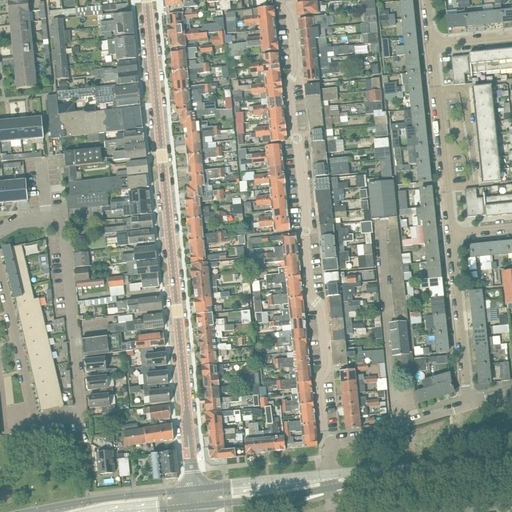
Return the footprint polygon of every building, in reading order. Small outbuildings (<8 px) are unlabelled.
[(184,5),(183,0),(165,0),(167,14),(178,12),(177,6),(184,5)] [(183,0),(184,5),(184,14),(192,14),(192,9),(189,10),(189,8),(198,6),(198,2),(206,1),(205,0),(183,0)] [(226,10),(224,0),(212,0),(213,2),(220,1),(221,11),(226,10)] [(236,0),(224,0),(226,10),(230,10),(229,1),(236,0)] [(375,8),(374,0),(362,0),(363,9),(369,9),(375,8)] [(402,20),(413,18),(411,0),(400,1),(402,20)] [(464,8),(463,0),(456,0),(457,4),(458,4),(459,8),(464,8)] [(29,12),(28,1),(8,3),(9,14),(29,12)] [(128,2),(114,3),(115,10),(129,8),(128,2)] [(319,2),(306,4),(296,5),(298,16),(310,14),(310,10),(319,9),(319,2)] [(114,3),(101,4),(102,11),(115,10),(114,3)] [(102,11),(101,4),(88,6),(89,16),(102,15),(102,11)] [(493,12),(483,14),(484,24),(502,23),(501,12),(501,5),(492,6),(493,12)] [(89,16),(88,6),(75,7),(75,14),(76,14),(76,18),(89,16)] [(75,14),(75,7),(62,8),(62,15),(75,14)] [(62,15),(62,8),(48,10),(49,16),(62,15)] [(244,22),(274,19),(275,19),(273,8),(258,9),(258,16),(244,17),(244,22)] [(511,21),(511,10),(501,12),(502,23),(511,21)] [(168,27),(167,27),(169,38),(206,34),(218,33),(224,32),(224,25),(222,11),(217,12),(217,20),(215,21),(215,23),(202,25),(202,27),(189,29),(189,23),(183,24),(183,25),(168,27)] [(466,26),(465,15),(464,11),(456,12),(457,16),(446,17),(448,28),(466,26)] [(30,22),(29,12),(9,14),(10,24),(30,22)] [(192,14),(184,14),(167,16),(168,27),(183,25),(183,24),(183,19),(198,18),(197,13),(192,14)] [(234,13),(225,14),(226,23),(235,22),(234,13)] [(101,28),(132,25),(131,14),(113,16),(114,21),(100,23),(101,28)] [(483,14),(465,15),(466,26),(484,24),(483,14)] [(299,30),(324,28),(327,28),(326,15),(312,16),(313,18),(298,20),(299,30)] [(365,17),(363,17),(364,24),(368,24),(376,23),(377,23),(376,18),(376,16),(365,17)] [(413,18),(402,20),(404,38),(415,37),(413,18)] [(63,31),(63,30),(62,19),(52,20),(53,27),(50,27),(51,32),(63,31)] [(274,19),(244,22),(245,26),(259,25),(260,31),(275,29),(274,19)] [(30,22),(10,24),(11,35),(31,33),(30,22)] [(235,22),(226,23),(227,34),(236,33),(235,22)] [(368,24),(369,34),(377,34),(376,23),(368,24)] [(132,25),(101,28),(101,32),(115,31),(116,37),(134,35),(132,25)] [(324,28),(299,30),(300,41),(315,39),(314,33),(325,32),(324,28)] [(275,29),(260,31),(261,37),(246,38),(246,43),(276,40),(275,29)] [(63,31),(51,32),(51,38),(54,38),(54,43),(64,42),(74,42),(73,31),(63,32),(63,31)] [(210,37),(211,46),(220,45),(225,44),(224,32),(217,33),(217,36),(210,37)] [(31,33),(11,35),(12,46),(32,44),(31,33)] [(207,42),(206,34),(169,38),(170,48),(180,47),(185,47),(185,40),(199,39),(200,42),(207,42)] [(377,34),(368,35),(369,44),(370,44),(378,43),(377,34)] [(134,37),(115,39),(107,40),(108,51),(135,48),(134,37)] [(415,37),(404,38),(405,47),(396,48),(397,57),(398,57),(406,56),(417,55),(415,37)] [(326,38),(315,39),(300,41),(301,51),(327,48),(326,38)] [(246,43),(232,44),(227,45),(228,57),(237,56),(236,49),(262,46),(262,52),(278,51),(277,40),(276,40),(246,43)] [(64,42),(54,43),(55,50),(52,51),(53,56),(66,55),(64,42)] [(33,55),(32,44),(12,46),(13,57),(33,55)] [(348,46),(327,48),(301,51),(302,61),(317,60),(327,59),(327,52),(335,52),(335,56),(348,54),(348,46)] [(135,48),(108,51),(108,55),(116,54),(117,61),(136,59),(135,48)] [(171,61),(186,60),(195,59),(194,53),(197,52),(196,48),(170,50),(171,61)] [(511,51),(497,53),(499,70),(511,69),(511,51)] [(497,53),(482,54),(484,72),(499,70),(497,53)] [(484,72),(482,54),(466,56),(468,74),(484,72)] [(34,66),(33,55),(13,57),(14,67),(34,66)] [(66,55),(53,56),(53,62),(56,62),(56,68),(67,67),(66,55)] [(263,63),(239,65),(239,70),(249,69),(279,66),(278,55),(262,56),(263,63)] [(419,73),(417,55),(406,56),(408,74),(419,73)] [(468,74),(466,56),(451,58),(454,85),(465,84),(464,74),(468,74)] [(239,70),(239,65),(238,58),(228,59),(229,70),(235,70),(239,70)] [(186,60),(171,61),(172,72),(198,69),(198,64),(186,66),(186,60)] [(317,60),(302,61),(303,72),(329,69),(328,65),(318,66),(317,60)] [(117,63),(117,69),(112,69),(112,68),(95,70),(96,75),(103,74),(112,74),(118,74),(137,72),(136,61),(117,63)] [(379,74),(378,64),(370,65),(371,75),(379,74)] [(35,76),(34,66),(14,67),(16,78),(35,76)] [(279,66),(249,69),(249,73),(258,72),(259,79),(280,76),(279,66)] [(56,68),(57,79),(68,78),(67,67),(56,68)] [(199,74),(198,69),(172,72),(173,82),(188,81),(187,75),(199,74)] [(329,73),(329,69),(303,72),(304,82),(319,80),(319,74),(329,73)] [(112,74),(103,74),(104,81),(118,80),(119,85),(138,83),(137,72),(118,74),(112,74)] [(419,73),(408,74),(402,74),(403,85),(404,85),(404,87),(396,88),(396,83),(383,85),(384,95),(397,93),(402,93),(410,92),(421,91),(419,73)] [(35,76),(16,78),(17,88),(16,88),(16,90),(37,88),(37,86),(36,86),(35,76)] [(257,85),(251,86),(239,87),(238,81),(233,81),(234,92),(242,91),(251,90),(281,87),(280,76),(259,79),(256,79),(257,85)] [(373,92),(381,91),(380,79),(371,80),(373,92)] [(188,81),(173,82),(175,93),(200,90),(200,85),(188,87),(188,81)] [(337,88),(319,90),(319,84),(305,86),(306,98),(338,95),(337,88)] [(474,100),(492,98),(491,86),(473,87),(474,100)] [(281,87),(251,90),(251,95),(260,94),(266,93),(267,99),(282,98),(281,87)] [(201,95),(200,90),(175,93),(176,104),(201,101),(201,95)] [(242,91),(234,92),(235,102),(240,102),(243,101),(242,91)] [(381,91),(373,92),(370,92),(371,103),(373,103),(382,102),(381,91)] [(422,109),(421,91),(410,92),(412,110),(422,109)] [(139,94),(95,99),(96,104),(116,102),(116,107),(140,105),(139,94)] [(57,100),(57,95),(47,96),(48,115),(49,115),(50,129),(60,128),(58,113),(58,105),(57,100)] [(338,95),(306,98),(307,109),(308,109),(321,108),(321,104),(338,103),(338,95)] [(282,98),(267,99),(267,106),(253,107),(253,112),(283,109),(282,98)] [(492,98),(474,100),(475,112),(493,110),(492,98)] [(201,101),(176,104),(177,114),(203,111),(216,110),(215,102),(202,104),(201,101)] [(383,111),(382,102),(373,103),(374,112),(383,111)] [(58,113),(72,112),(72,104),(58,105),(58,113)] [(83,111),(58,113),(60,128),(61,138),(71,137),(104,133),(143,129),(140,107),(86,112),(83,111)] [(330,107),(321,108),(308,109),(309,120),(340,117),(340,112),(330,113),(330,107)] [(203,111),(177,114),(180,114),(181,125),(184,124),(198,123),(197,122),(203,122),(202,116),(216,114),(217,120),(233,118),(232,109),(227,109),(216,110),(203,111)] [(283,109),(253,112),(254,116),(263,115),(264,121),(269,121),(284,119),(283,109)] [(422,109),(412,110),(404,111),(405,121),(405,124),(389,125),(389,131),(392,130),(396,130),(406,129),(424,127),(422,109)] [(493,110),(475,112),(476,124),(495,122),(493,110)] [(340,117),(309,120),(310,132),(332,130),(331,123),(341,122),(340,117)] [(40,119),(29,120),(31,139),(42,138),(42,139),(43,139),(41,118),(40,118),(40,119)] [(375,127),(388,126),(387,118),(375,119),(375,127)] [(284,119),(269,121),(270,127),(255,128),(255,133),(285,130),(284,119)] [(31,139),(29,120),(19,121),(20,140),(31,139)] [(20,140),(19,121),(8,122),(10,141),(20,140)] [(0,142),(10,141),(8,122),(0,122),(0,142)] [(496,134),(495,122),(476,124),(478,136),(496,134)] [(198,128),(198,123),(184,124),(185,135),(219,131),(219,126),(198,128)] [(389,136),(388,127),(375,128),(376,137),(389,136)] [(424,127),(406,129),(407,147),(415,146),(426,145),(424,127)] [(285,130),(255,133),(256,138),(270,136),(271,143),(286,141),(285,130)] [(332,130),(310,132),(311,144),(333,142),(333,137),(332,130)] [(118,146),(123,146),(125,146),(125,145),(125,144),(144,142),(143,131),(123,133),(124,133),(116,134),(116,140),(105,142),(104,142),(105,148),(118,147),(118,146)] [(220,136),(219,131),(185,135),(186,145),(200,144),(199,138),(220,136)] [(496,134),(478,136),(479,148),(497,146),(496,134)] [(372,149),(390,147),(389,139),(371,140),(372,149)] [(333,146),(333,142),(311,144),(312,155),(326,153),(334,152),(333,146)] [(207,143),(200,144),(186,145),(187,156),(221,153),(221,148),(208,149),(207,143)] [(118,146),(118,147),(118,152),(113,153),(114,160),(146,157),(144,145),(125,147),(124,147),(123,146),(118,146)] [(266,153),(251,155),(247,155),(247,160),(282,156),(281,145),(266,147),(266,153)] [(426,145),(415,146),(417,164),(428,163),(426,145)] [(498,158),(497,146),(479,148),(480,160),(498,158)] [(395,167),(402,166),(400,148),(394,149),(395,167)] [(66,168),(74,167),(102,164),(100,149),(74,152),(64,153),(66,168)] [(5,156),(0,156),(0,159),(0,161),(11,160),(11,155),(10,151),(5,152),(5,156)] [(221,153),(187,156),(188,166),(202,165),(201,159),(222,157),(221,153)] [(326,153),(312,155),(311,155),(313,166),(348,163),(347,157),(326,159),(326,153)] [(282,156),(247,160),(241,160),(242,165),(252,164),(267,162),(268,168),(283,167),(282,156)] [(500,170),(498,158),(480,160),(481,172),(500,170)] [(127,164),(128,171),(116,172),(116,177),(147,174),(146,162),(127,164)] [(349,169),(348,163),(313,166),(314,178),(328,176),(328,172),(349,169)] [(430,182),(428,163),(417,164),(419,183),(430,182)] [(202,171),(202,165),(188,166),(189,177),(223,174),(223,169),(202,171)] [(74,167),(66,168),(64,168),(65,182),(76,181),(74,167)] [(268,175),(254,176),(253,173),(242,174),(243,182),(246,181),(254,181),(284,178),(283,167),(268,168),(268,175)] [(391,169),(381,170),(382,178),(392,177),(391,169)] [(500,170),(481,172),(483,184),(501,182),(500,170)] [(223,174),(189,177),(190,187),(201,186),(204,186),(203,180),(224,178),(223,174)] [(76,181),(65,182),(66,196),(104,192),(104,193),(149,188),(147,176),(133,177),(133,180),(128,180),(127,176),(76,181)] [(284,178),(254,181),(255,185),(269,184),(270,190),(285,188),(284,178)] [(337,178),(328,179),(314,180),(315,192),(343,189),(349,189),(348,184),(338,185),(337,178)] [(14,182),(16,202),(26,201),(27,201),(25,180),(24,181),(14,182)] [(243,182),(239,182),(240,183),(240,193),(247,192),(246,181),(243,182)] [(393,323),(405,322),(408,322),(397,218),(393,181),(368,183),(372,220),(389,218),(390,230),(388,230),(389,243),(387,243),(395,322),(393,322),(393,323)] [(14,182),(3,183),(5,203),(16,202),(14,182)] [(201,186),(190,187),(187,188),(188,198),(217,196),(223,195),(222,190),(202,192),(201,186)] [(285,188),(270,190),(271,196),(256,197),(256,202),(286,199),(285,188)] [(422,208),(433,207),(431,188),(420,189),(422,208)] [(344,194),(343,189),(315,192),(317,204),(317,203),(338,201),(340,201),(339,195),(344,194)] [(483,216),(481,198),(477,199),(476,189),(464,190),(467,218),(483,216)] [(121,205),(150,202),(149,190),(128,192),(129,199),(108,201),(108,207),(111,206),(111,209),(116,208),(116,203),(121,203),(121,205)] [(106,207),(104,193),(104,192),(66,196),(68,210),(106,207)] [(511,212),(511,195),(496,197),(498,214),(511,212)] [(217,196),(188,198),(185,199),(186,209),(200,208),(200,201),(217,200),(217,196)] [(498,214),(496,197),(481,198),(483,216),(498,214)] [(287,209),(286,199),(256,202),(257,206),(271,205),(272,211),(287,209)] [(338,201),(317,203),(318,215),(346,212),(345,205),(339,206),(338,201)] [(407,201),(399,202),(400,210),(408,209),(407,201)] [(108,207),(106,207),(68,210),(69,222),(79,221),(111,218),(111,211),(122,210),(123,217),(151,214),(150,202),(121,205),(121,203),(116,203),(116,208),(111,209),(111,206),(108,207)] [(241,215),(240,204),(231,205),(231,206),(229,206),(229,215),(232,215),(238,215),(241,215)] [(433,207),(422,208),(416,208),(416,216),(423,216),(424,226),(435,225),(433,207)] [(200,208),(186,209),(187,220),(222,216),(221,212),(215,212),(201,214),(200,208)] [(287,209),(272,211),(273,217),(258,218),(258,223),(288,220),(287,209)] [(346,216),(346,212),(318,215),(320,226),(333,225),(332,218),(346,216)] [(152,216),(131,218),(133,230),(153,228),(152,216)] [(222,216),(187,220),(188,231),(202,229),(202,223),(222,221),(222,216)] [(288,220),(258,223),(259,228),(274,226),(274,232),(289,231),(288,220)] [(365,234),(370,233),(372,233),(371,223),(360,224),(361,234),(365,234)] [(334,232),(333,225),(320,226),(321,237),(349,235),(348,230),(342,231),(334,232)] [(436,243),(435,225),(424,226),(425,244),(436,243)] [(202,229),(188,231),(189,241),(225,238),(225,233),(203,235),(202,229)] [(116,233),(111,233),(112,241),(125,239),(125,238),(133,238),(134,244),(154,242),(153,230),(133,232),(133,230),(124,231),(125,232),(116,233)] [(294,235),(271,237),(272,242),(281,241),(281,247),(295,245),(294,235)] [(349,235),(321,237),(322,249),(336,247),(344,247),(343,242),(353,241),(353,235),(349,235)] [(226,242),(225,238),(189,241),(190,252),(204,250),(204,244),(226,242)] [(438,261),(436,243),(425,244),(427,262),(438,261)] [(507,243),(489,245),(490,256),(508,254),(507,243)] [(6,263),(25,259),(22,246),(25,245),(25,244),(9,248),(0,249),(1,257),(4,257),(6,263)] [(371,244),(366,245),(362,245),(364,257),(373,257),(371,244)] [(282,253),(271,254),(264,255),(264,259),(271,258),(296,256),(295,245),(281,247),(282,253)] [(490,256),(489,245),(470,247),(471,258),(490,256)] [(155,247),(145,248),(134,249),(134,253),(125,254),(126,257),(121,257),(121,254),(95,257),(96,265),(121,262),(121,263),(135,261),(156,259),(155,247)] [(245,247),(234,248),(235,257),(237,257),(237,258),(246,257),(245,247)] [(336,247),(322,249),(321,249),(322,260),(345,258),(344,254),(336,255),(336,247)] [(205,256),(204,250),(190,252),(191,263),(201,262),(215,260),(227,259),(226,254),(205,256)] [(74,254),(75,268),(90,266),(88,252),(74,254)] [(410,254),(401,255),(402,265),(411,264),(410,254)] [(298,267),(296,256),(271,258),(272,263),(283,262),(284,268),(298,267)] [(373,257),(364,257),(365,270),(374,269),(373,257)] [(345,258),(322,260),(324,272),(338,270),(337,264),(345,263),(345,258)] [(25,259),(6,263),(9,277),(28,272),(25,259)] [(438,261),(427,262),(429,280),(440,279),(438,261)] [(158,273),(156,262),(137,263),(138,274),(158,273)] [(208,277),(208,276),(208,268),(218,267),(217,262),(192,265),(192,269),(191,269),(192,278),(193,278),(208,277)] [(277,269),(278,275),(264,276),(265,281),(271,280),(274,280),(299,277),(298,267),(284,268),(277,269)] [(75,282),(76,282),(89,280),(88,268),(74,270),(75,282)] [(511,270),(502,272),(507,315),(511,314),(511,270)] [(28,272),(9,277),(12,290),(31,286),(28,272)] [(411,272),(403,273),(403,281),(412,280),(411,272)] [(325,286),(348,284),(356,283),(355,276),(347,277),(347,279),(339,280),(338,273),(324,274),(325,286)] [(159,286),(158,274),(141,276),(141,284),(129,285),(130,292),(140,291),(140,288),(159,286)] [(208,277),(193,278),(194,289),(210,287),(209,281),(219,280),(218,275),(208,276),(208,277)] [(109,287),(124,286),(123,277),(108,278),(109,287)] [(299,277),(274,280),(274,285),(285,284),(286,289),(300,288),(299,277)] [(421,281),(420,281),(421,290),(430,289),(431,298),(442,297),(440,279),(429,280),(421,281)] [(325,286),(326,298),(327,298),(351,295),(354,295),(353,288),(360,287),(360,283),(356,283),(348,284),(325,286)] [(376,285),(366,285),(366,293),(376,292),(376,285)] [(34,299),(31,286),(12,290),(15,304),(34,299)] [(220,287),(210,287),(194,289),(195,300),(194,300),(211,299),(221,298),(220,287)] [(287,295),(275,296),(268,297),(269,302),(301,298),(300,288),(286,289),(287,295)] [(490,300),(482,301),(481,292),(470,293),(472,311),(490,309),(491,309),(490,304),(490,300)] [(351,295),(327,298),(328,309),(359,306),(358,301),(352,302),(351,295)] [(115,297),(101,298),(95,299),(95,305),(115,303),(115,297)] [(129,314),(140,312),(161,310),(160,297),(118,302),(119,308),(126,308),(128,307),(129,314)] [(442,297),(431,298),(425,299),(427,317),(433,317),(444,315),(442,297)] [(39,298),(34,299),(15,304),(16,304),(19,317),(42,312),(39,298)] [(301,298),(269,302),(269,306),(282,305),(283,311),(302,309),(301,298)] [(211,299),(194,300),(195,309),(196,309),(197,313),(222,311),(221,306),(211,307),(211,299)] [(359,306),(328,309),(329,320),(349,318),(348,311),(350,311),(350,312),(359,311),(359,306)] [(282,317),(278,317),(272,318),(272,323),(303,319),(302,309),(283,311),(281,311),(282,317)] [(491,322),(490,309),(472,311),(474,329),(485,328),(484,323),(491,322)] [(250,323),(249,311),(240,312),(241,324),(250,323)] [(45,325),(42,312),(19,317),(22,331),(45,325)] [(198,328),(224,325),(223,319),(213,320),(212,314),(197,315),(198,328)] [(106,334),(118,333),(118,332),(126,332),(127,332),(163,328),(162,315),(152,316),(133,318),(134,322),(125,323),(107,325),(108,334),(106,334)] [(374,323),(363,324),(364,329),(365,328),(381,327),(380,315),(374,315),(374,323)] [(446,334),(444,315),(433,317),(435,335),(446,334)] [(498,316),(499,325),(506,324),(506,315),(498,316)] [(351,318),(349,318),(329,320),(330,332),(355,329),(358,329),(364,329),(363,324),(352,325),(351,318)] [(303,319),(272,323),(270,323),(271,327),(290,325),(291,332),(305,330),(303,319)] [(405,322),(393,323),(389,324),(393,356),(401,355),(403,369),(413,368),(413,365),(412,363),(412,359),(411,353),(408,354),(405,322)] [(234,324),(224,325),(198,328),(199,340),(215,339),(214,338),(223,338),(223,331),(224,331),(235,330),(234,324)] [(48,339),(45,325),(22,331),(25,344),(48,339)] [(493,334),(509,332),(508,325),(492,327),(493,334)] [(485,328),(474,329),(476,347),(487,346),(493,345),(492,337),(486,338),(485,328)] [(345,335),(355,334),(355,329),(330,332),(331,343),(345,342),(345,335)] [(291,337),(280,339),(277,339),(277,343),(306,340),(305,330),(291,332),(291,337)] [(118,333),(106,334),(82,338),(84,356),(121,352),(120,344),(118,333)] [(140,350),(153,348),(153,347),(165,346),(164,334),(135,337),(135,341),(127,342),(120,344),(121,352),(140,350)] [(446,334),(435,335),(437,353),(448,352),(446,334)] [(499,337),(492,337),(493,345),(495,345),(499,345),(500,345),(499,337)] [(48,339),(25,344),(28,357),(52,352),(48,339)] [(215,345),(215,339),(199,340),(200,352),(226,350),(226,344),(215,345)] [(306,340),(277,343),(277,348),(281,348),(292,346),(293,353),(307,351),(306,340)] [(345,342),(331,343),(332,354),(354,352),(365,351),(365,347),(346,349),(345,342)] [(489,364),(487,346),(476,347),(478,365),(489,364)] [(153,348),(140,350),(142,368),(155,366),(155,367),(167,365),(165,353),(154,354),(153,348)] [(227,355),(226,350),(200,352),(202,365),(217,363),(216,357),(227,355)] [(282,360),(279,360),(279,364),(283,364),(308,362),(307,351),(293,353),(294,358),(282,360)] [(52,352),(28,357),(31,371),(55,366),(52,352)] [(354,352),(332,354),(333,366),(348,365),(347,357),(355,357),(354,352)] [(116,368),(111,369),(106,369),(105,358),(85,360),(86,372),(98,371),(98,377),(107,376),(107,377),(116,376),(116,368)] [(295,374),(309,372),(308,362),(283,364),(281,364),(281,369),(295,368),(295,374)] [(498,375),(499,380),(503,379),(510,378),(508,363),(502,363),(503,374),(498,375)] [(203,378),(218,376),(217,370),(228,369),(228,364),(212,366),(202,367),(203,378)] [(385,364),(377,365),(378,380),(386,379),(385,364)] [(489,364),(478,365),(479,384),(490,383),(489,364)] [(58,379),(55,366),(31,371),(35,384),(58,379)] [(155,366),(142,368),(143,386),(156,385),(168,384),(167,372),(155,373),(155,367),(155,366)] [(363,375),(355,376),(355,370),(340,371),(341,383),(356,382),(364,381),(364,379),(363,375)] [(289,380),(285,381),(281,381),(281,386),(310,383),(309,372),(295,374),(288,375),(289,380)] [(432,387),(436,398),(453,392),(450,382),(450,376),(449,374),(430,379),(430,380),(432,387)] [(218,376),(203,378),(204,389),(219,388),(219,387),(218,381),(229,380),(229,375),(218,376)] [(98,377),(87,378),(88,390),(100,389),(100,395),(109,395),(113,394),(112,387),(108,388),(107,377),(107,376),(98,377)] [(58,379),(35,384),(38,398),(61,393),(58,379)] [(377,382),(376,382),(377,391),(387,390),(386,379),(378,380),(377,380),(377,382)] [(418,403),(436,398),(432,387),(430,380),(430,379),(422,382),(425,390),(415,393),(418,403)] [(356,382),(341,383),(342,395),(357,393),(356,382)] [(312,394),(310,383),(281,386),(281,390),(286,390),(297,389),(298,395),(312,394)] [(157,391),(156,385),(143,386),(144,396),(149,396),(150,404),(170,402),(169,390),(157,391)] [(141,393),(140,386),(130,388),(131,395),(141,393)] [(230,387),(219,387),(219,388),(204,389),(205,400),(220,399),(219,392),(230,391),(230,387)] [(64,406),(61,393),(38,398),(41,411),(64,406)] [(357,393),(342,395),(343,406),(366,404),(366,407),(367,407),(373,406),(372,400),(366,401),(366,397),(357,398),(357,393)] [(312,394),(298,395),(291,396),(292,401),(287,402),(286,401),(282,401),(282,407),(313,404),(312,394)] [(100,395),(88,396),(90,409),(101,407),(102,414),(112,413),(115,413),(114,405),(110,406),(109,395),(100,395)] [(239,397),(220,399),(205,400),(206,412),(221,410),(220,403),(239,402),(239,397)] [(314,414),(313,404),(282,407),(283,413),(288,413),(288,411),(299,410),(300,416),(314,414)] [(366,404),(343,406),(344,418),(359,416),(368,415),(367,407),(366,407),(366,404)] [(151,421),(170,418),(169,405),(149,408),(149,407),(143,408),(143,414),(150,413),(151,421)] [(266,408),(268,424),(268,431),(263,431),(265,452),(275,451),(272,419),(271,412),(271,408),(266,408)] [(252,410),(252,415),(254,415),(255,418),(262,417),(261,411),(258,409),(252,410)] [(208,426),(221,424),(221,418),(233,417),(232,411),(206,413),(207,417),(206,417),(207,426),(208,426)] [(314,414),(300,416),(301,422),(289,423),(289,422),(284,423),(285,428),(315,425),(314,414)] [(359,416),(344,418),(346,429),(360,428),(359,416)] [(277,418),(272,419),(275,451),(285,450),(284,436),(279,437),(277,418)] [(222,430),(221,424),(208,426),(209,436),(235,434),(244,433),(243,425),(234,426),(234,429),(222,430)] [(146,444),(174,440),(172,425),(123,432),(125,446),(146,443),(146,444)] [(258,425),(253,426),(256,453),(265,452),(263,431),(258,432),(258,425)] [(316,436),(315,425),(285,428),(285,435),(290,435),(290,432),(302,431),(302,437),(316,436)] [(256,453),(253,426),(248,426),(249,440),(244,440),(246,454),(256,453)] [(235,434),(209,436),(209,447),(223,446),(223,440),(235,439),(235,434)] [(316,436),(302,437),(303,443),(287,444),(287,449),(317,446),(316,436)] [(209,447),(208,447),(209,457),(210,456),(211,460),(244,457),(243,451),(234,452),(224,453),(223,446),(209,447)] [(114,473),(112,452),(96,453),(99,475),(114,473)] [(161,453),(161,454),(162,463),(163,480),(178,478),(175,452),(161,453)] [(162,463),(161,454),(159,454),(151,455),(148,456),(150,470),(153,470),(153,481),(161,480),(160,464),(162,463)] [(130,476),(128,458),(118,459),(120,477),(130,476)]
